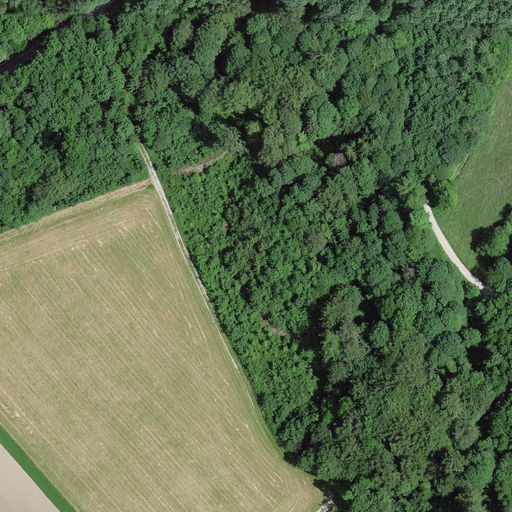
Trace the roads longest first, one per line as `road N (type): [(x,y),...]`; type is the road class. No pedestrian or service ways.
road 1 (track): [(96,5),(154,180),(261,421),(280,451),(351,511)]
road 2 (track): [(511,302),(486,293),(428,222),(378,0)]
road 3 (tertiary): [(0,71),(104,0)]
